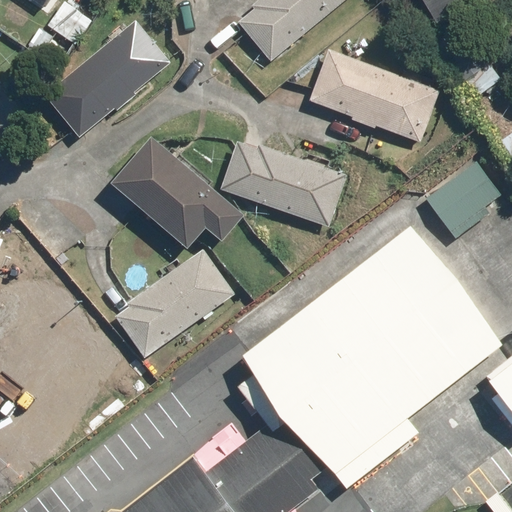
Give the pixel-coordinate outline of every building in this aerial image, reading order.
[(99,20),(71,0),(67,0),(50,24),(80,46),(99,20)] [(261,0),(240,17),(274,59),(348,0),(261,0)] [(432,0),(444,20),(480,0),(432,0)] [(46,91),(82,134),(172,61),(136,18),(46,91)] [(491,60),(465,25),(434,48),(460,82),(491,60)] [(440,91),(334,50),(315,98),(421,139),(440,91)] [(0,80),(0,149),(33,105),(0,80)] [(242,137),(225,187),(334,225),(352,176),(242,137)] [(120,182),(190,245),(210,223),(228,239),(249,215),(157,138),(137,162),(120,182)] [(479,163),(435,197),(459,228),(503,193),(479,163)] [(500,346),(407,228),(239,359),(332,477),(500,346)] [(118,315),(146,352),(232,288),(204,251),(118,315)] [(511,348),(481,372),(511,411),(511,348)] [(289,511),(326,484),(275,420),(208,472),(193,453),(116,511),(289,511)]
